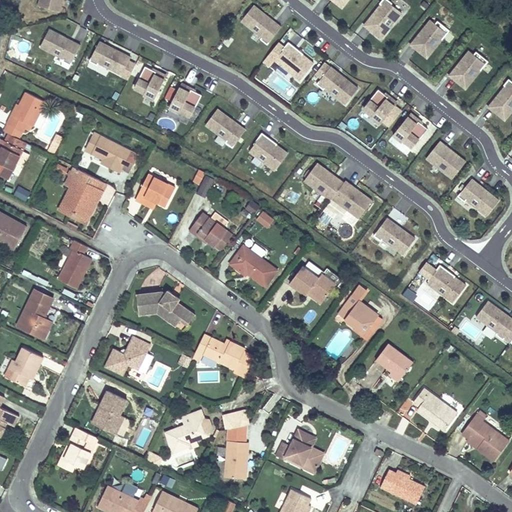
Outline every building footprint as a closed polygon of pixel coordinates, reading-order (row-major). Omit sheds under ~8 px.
[(38,0),(37,7),(60,14),(64,0),(38,0)] [(327,0),(341,11),(349,0),(327,0)] [(403,15),(384,0),(382,0),(378,7),(379,7),(361,27),(380,43),(403,15)] [(283,28),(254,5),(240,23),(268,46),(283,28)] [(426,62),(449,33),(437,23),(435,25),(429,21),(408,48),(426,62)] [(82,45),(50,29),(39,50),(63,61),(62,63),(70,67),(82,45)] [(132,58),(99,42),(89,63),(97,67),(98,64),(122,77),(132,58)] [(315,64),(289,43),(274,63),(300,84),(315,64)] [(466,92),(488,64),(476,54),(474,57),(468,52),(446,77),(466,92)] [(357,89),(325,63),(314,76),(321,81),(316,87),(322,92),(325,89),(344,104),(357,89)] [(156,74),(145,68),(133,92),(143,97),(142,100),(154,105),(168,77),(157,72),(156,74)] [(511,114),(511,84),(508,81),(502,88),(504,89),(485,110),(504,125),(511,114)] [(193,89),(181,84),(169,111),(181,116),(181,119),(190,122),(201,97),(191,93),(193,89)] [(10,113),(6,123),(21,131),(22,131),(27,123),(32,125),(45,101),(26,91),(18,104),(13,114),(10,113)] [(379,128),(398,104),(388,97),(387,99),(378,92),(361,113),(371,120),(369,122),(379,128)] [(13,114),(18,104),(16,103),(10,113),(13,114)] [(247,130),(218,109),(204,128),(226,142),(224,145),(232,150),(247,130)] [(421,121),(410,113),(391,137),(401,146),(402,144),(411,152),(428,131),(418,124),(421,121)] [(18,137),(21,131),(6,123),(2,129),(9,133),(18,137)] [(18,137),(9,133),(5,141),(2,147),(0,150),(0,174),(8,179),(27,142),(18,137)] [(131,152),(93,133),(84,150),(102,160),(105,161),(103,166),(118,173),(120,169),(122,169),(131,152)] [(289,154),(262,135),(248,155),(275,174),(289,154)] [(467,163),(440,142),(425,161),(452,182),(467,163)] [(332,201),(344,183),(317,164),(303,183),(331,203),(332,201)] [(100,180),(74,166),(70,175),(75,178),(71,186),(59,209),(81,220),(86,213),(90,215),(97,201),(94,200),(100,189),(96,187),(100,180)] [(213,175),(205,171),(196,189),(204,193),(213,175)] [(135,198),(143,202),(146,196),(157,202),(165,206),(175,187),(148,173),(135,198)] [(71,186),(75,178),(70,175),(65,184),(71,186)] [(106,183),(100,180),(96,187),(100,189),(94,200),(97,201),(106,183)] [(500,203),(471,180),(456,198),(464,205),(466,202),(487,220),(500,203)] [(373,201),(346,181),(344,183),(332,201),(359,221),(373,201)] [(14,194),(26,200),(31,192),(19,185),(14,194)] [(146,196),(143,202),(153,208),(157,202),(146,196)] [(252,198),(245,207),(254,214),(261,205),(252,198)] [(208,241),(220,250),(232,234),(203,211),(188,230),(196,236),(197,233),(208,241)] [(268,226),(274,219),(263,211),(257,218),(268,226)] [(0,242),(14,250),(27,226),(2,212),(0,215),(0,242)] [(90,215),(86,213),(81,220),(86,223),(90,215)] [(315,224),(323,231),(331,220),(323,214),(315,224)] [(417,240),(388,218),(373,237),(381,243),(382,241),(403,258),(417,240)] [(197,233),(196,236),(205,243),(208,241),(197,233)] [(87,246),(75,240),(71,248),(74,249),(59,278),(77,288),(92,259),(83,254),(87,246)] [(246,273),(265,286),(277,269),(243,244),(229,263),(245,275),(246,273)] [(30,275),(33,267),(25,263),(21,272),(30,275)] [(321,297),(323,299),(335,283),(321,273),(318,277),(302,265),(290,282),(303,292),(306,294),(310,289),(321,297)] [(467,286),(440,266),(426,286),(453,306),(467,286)] [(408,287),(403,293),(413,301),(417,295),(408,287)] [(306,294),(303,292),(302,294),(316,305),(321,297),(310,289),(306,294)] [(17,326),(44,339),(52,322),(44,318),(52,300),(34,291),(17,326)] [(163,291),(137,294),(138,308),(152,306),(152,309),(156,308),(178,321),(180,319),(181,316),(190,322),(195,314),(177,302),(180,298),(170,291),(167,294),(163,291)] [(351,311),(345,318),(364,333),(378,314),(352,295),(344,307),(351,311)] [(511,342),(511,320),(488,302),(475,320),(510,345),(511,342)] [(152,306),(138,308),(139,314),(157,313),(175,325),(178,321),(156,308),(152,309),(152,306)] [(345,318),(351,311),(344,307),(338,314),(345,318)] [(224,343),(204,333),(196,350),(235,368),(234,371),(244,376),(254,355),(244,350),(245,348),(229,340),(228,344),(224,343)] [(114,347),(106,365),(123,374),(128,364),(131,363),(132,366),(138,369),(147,351),(145,350),(148,343),(132,335),(126,348),(127,352),(124,352),(114,347)] [(389,342),(377,359),(392,370),(401,378),(414,361),(389,342)] [(161,343),(157,351),(168,356),(172,349),(161,343)] [(25,385),(29,378),(33,369),(37,371),(43,358),(23,347),(16,360),(13,359),(9,367),(5,376),(11,379),(25,385)] [(182,353),(178,364),(188,367),(192,356),(182,353)] [(377,362),(364,382),(373,389),(386,369),(377,362)] [(37,371),(33,369),(29,378),(33,380),(37,371)] [(401,378),(392,370),(389,373),(399,380),(401,378)] [(420,405),(418,408),(432,419),(433,417),(436,419),(435,420),(446,428),(458,411),(425,387),(414,401),(420,405)] [(127,399),(108,390),(100,405),(103,406),(101,411),(98,410),(93,421),(109,429),(114,421),(120,424),(124,416),(120,414),(127,399)] [(4,396),(0,394),(0,434),(2,436),(6,426),(4,426),(2,424),(3,420),(6,422),(14,425),(19,415),(0,406),(4,396)] [(185,424),(166,432),(173,451),(190,445),(189,443),(208,435),(202,419),(204,418),(201,410),(182,417),(185,424)] [(245,410),(237,411),(241,425),(244,424),(246,424),(248,423),(245,410)] [(477,447),(494,461),(510,441),(483,420),(484,419),(487,415),(480,410),(477,413),(462,433),(469,438),(478,445),(477,447)] [(222,415),(226,429),(229,428),(236,426),(241,425),(237,411),(222,415)] [(114,421),(109,429),(116,432),(120,424),(114,421)] [(224,476),(245,478),(249,442),(245,442),(246,424),(244,424),(241,425),(236,426),(229,428),(228,440),(224,476)] [(73,433),(69,441),(72,442),(65,458),(75,463),(84,467),(92,451),(98,437),(91,433),(79,427),(75,434),(73,433)] [(298,429),(291,445),(283,442),(276,455),(285,459),(285,458),(286,456),(303,464),(301,466),(314,473),(321,460),(308,454),(311,447),(307,445),(312,436),(298,429)] [(307,445),(311,447),(316,438),(312,436),(307,445)] [(477,447),(478,445),(469,438),(467,440),(477,447)] [(65,458),(72,442),(69,441),(59,463),(72,470),(75,463),(65,458)] [(324,453),(311,447),(308,454),(321,460),(324,453)] [(286,456),(285,458),(301,466),(303,464),(286,456)] [(396,471),(389,468),(381,486),(416,504),(425,486),(409,478),(396,471)] [(396,471),(409,478),(411,475),(398,469),(396,471)] [(108,485),(98,506),(110,511),(111,509),(116,511),(143,511),(149,500),(140,497),(139,499),(108,485)] [(292,488),(279,511),(304,511),(305,510),(308,505),(311,498),(292,488)] [(151,511),(196,511),(198,508),(162,491),(151,511)] [(231,511),(235,501),(225,498),(220,511),(231,511)]
